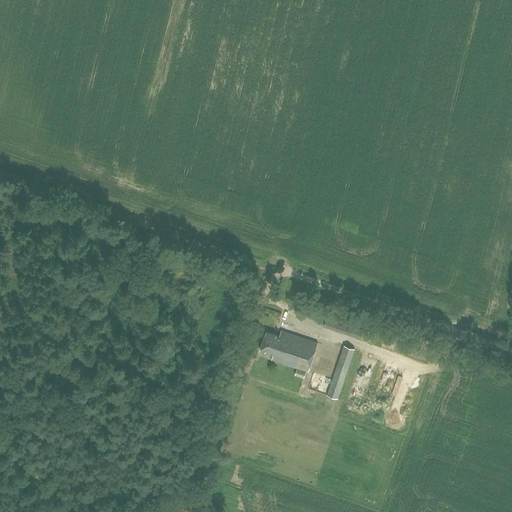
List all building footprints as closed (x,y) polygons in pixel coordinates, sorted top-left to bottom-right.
[(318,343),(288,333),(282,331),(280,336),(266,331),(260,350),(274,355),(272,359),(297,368),(295,375),(304,378),(306,371),(308,372),(318,343)] [(338,399),(355,350),(344,346),(327,396),(338,399)] [(367,375),(364,374),(363,379),(371,381),(374,370),(369,369),(367,375)] [(370,386),(360,383),(355,396),(365,399),(370,386)] [(401,413),(408,394),(402,392),(395,411),(401,413)]
